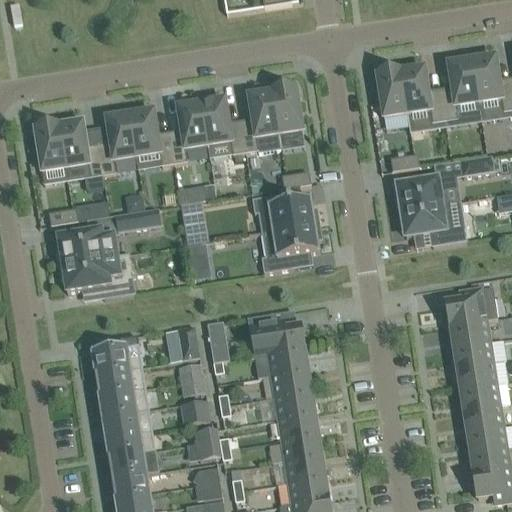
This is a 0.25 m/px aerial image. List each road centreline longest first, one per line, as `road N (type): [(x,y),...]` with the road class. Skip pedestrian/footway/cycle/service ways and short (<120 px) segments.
road 1 (residential): [(329,40),(403,511)]
road 2 (residential): [(53,511),(0,176)]
road 3 (residential): [(329,40),(0,91)]
road 4 (residential): [(511,11),(329,40)]
